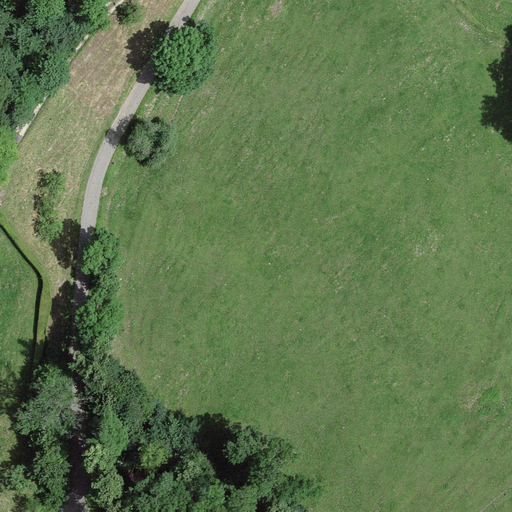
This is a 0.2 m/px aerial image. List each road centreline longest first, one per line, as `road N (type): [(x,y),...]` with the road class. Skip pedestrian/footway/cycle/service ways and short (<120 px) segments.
road 1 (residential): [(72,511),(79,491),(79,275),(92,185),(189,0)]
road 2 (track): [(118,0),(72,45),(0,163)]
